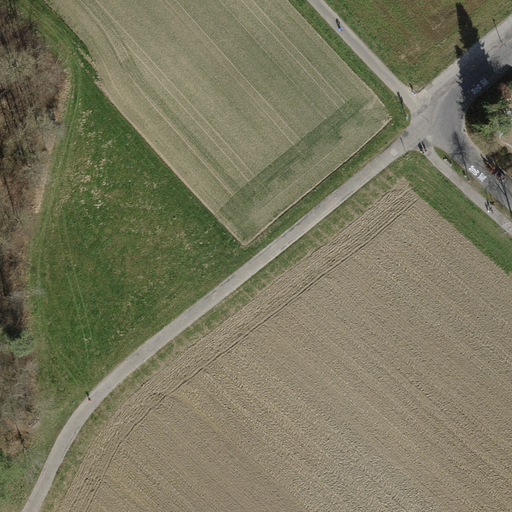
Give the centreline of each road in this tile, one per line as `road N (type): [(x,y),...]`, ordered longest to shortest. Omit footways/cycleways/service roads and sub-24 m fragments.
road 1 (unclassified): [(430,122),(137,361),(75,423),(28,511)]
road 2 (track): [(316,0),(430,122)]
